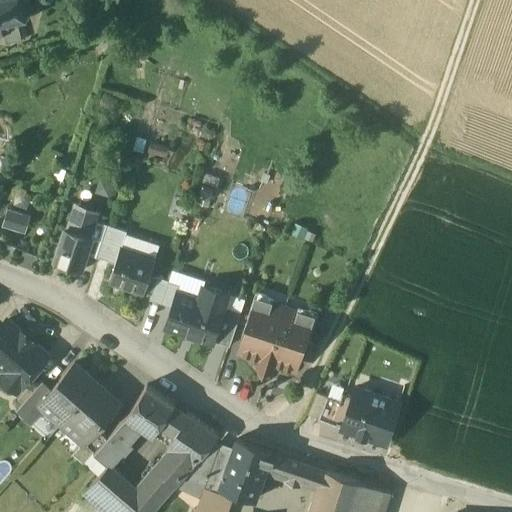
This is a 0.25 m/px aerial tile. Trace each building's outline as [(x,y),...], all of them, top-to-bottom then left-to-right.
[(0,0),(0,33),(1,34),(2,37),(4,36),(21,32),(18,19),(24,18),(26,21),(28,20),(27,16),(31,9),(35,10),(36,7),(32,7),(30,0),(0,0)] [(16,192),(14,208),(29,211),(32,194),(16,192)] [(0,225),(22,233),(29,214),(6,207),(0,223),(0,225)] [(96,217),(73,209),(67,229),(90,236),(96,217)] [(127,230),(107,224),(96,256),(115,262),(120,246),(122,246),(127,230)] [(67,229),(65,228),(54,261),(82,269),(93,237),(90,236),(67,229)] [(122,246),(120,246),(115,262),(109,281),(144,292),(155,258),(122,246)] [(157,276),(150,299),(161,303),(169,280),(157,276)] [(169,280),(161,303),(173,307),(178,291),(180,284),(169,280)] [(200,298),(178,291),(173,307),(166,327),(212,342),(213,340),(224,305),(228,293),(204,285),(200,298)] [(258,298),(241,351),(261,357),(258,365),(271,370),(274,362),(294,368),(311,315),(258,298)] [(224,305),(213,340),(230,345),(241,311),(224,305)] [(46,354),(7,320),(0,328),(0,365),(6,371),(2,375),(17,388),(46,354)] [(50,391),(39,403),(44,408),(62,423),(97,382),(74,363),(50,391)] [(97,382),(62,423),(83,442),(84,443),(97,428),(120,402),(97,382)] [(41,383),(17,410),(32,422),(44,408),(39,403),(50,391),(41,383)] [(174,404),(147,385),(126,416),(107,437),(94,452),(108,464),(109,463),(109,464),(110,463),(122,449),(124,451),(131,443),(128,440),(141,426),(153,434),(174,404)] [(386,442),(399,401),(357,387),(353,397),(343,426),(343,428),(386,442)] [(308,413),(320,418),(328,396),(317,392),(308,413)] [(340,400),(328,396),(320,418),(343,426),(353,397),(342,393),(340,400)] [(188,413),(174,404),(153,434),(167,444),(188,413)] [(219,434),(188,413),(167,444),(167,445),(170,447),(136,486),(135,487),(157,506),(174,486),(214,440),(219,434)] [(83,442),(72,454),(83,464),(94,452),(107,437),(97,428),(84,443),(83,442)] [(271,450),(239,438),(221,487),(220,488),(229,491),(254,499),(265,468),(271,450)] [(174,486),(203,497),(208,482),(221,487),(234,449),(214,440),(174,486)] [(327,469),(271,450),(265,468),(321,486),(327,469)] [(136,486),(110,463),(109,464),(109,463),(108,464),(88,487),(116,511),(151,511),(157,506),(135,487),(136,486)] [(312,511),(350,511),(361,481),(327,469),(321,486),(312,511)] [(385,511),(392,492),(361,481),(351,511),(385,511)] [(221,487),(208,482),(203,497),(197,511),(221,511),(229,491),(220,488),(221,487)]
